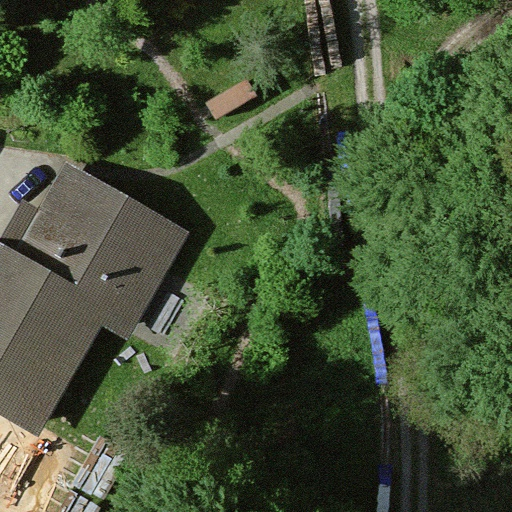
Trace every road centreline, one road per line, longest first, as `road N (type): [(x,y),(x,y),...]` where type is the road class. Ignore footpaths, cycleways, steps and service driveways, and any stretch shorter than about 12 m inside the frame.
road 1 (track): [(413,511),(360,0)]
road 2 (track): [(370,139),(511,4)]
